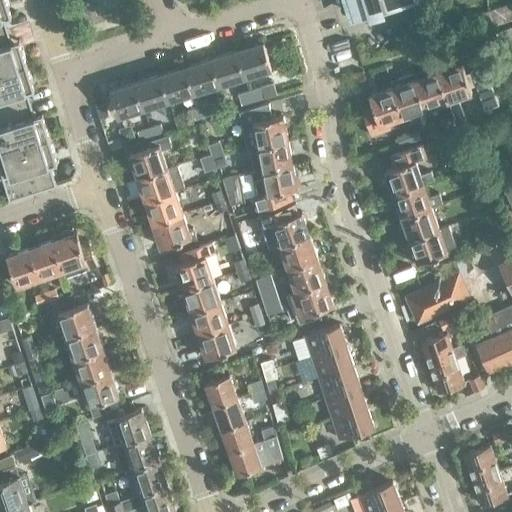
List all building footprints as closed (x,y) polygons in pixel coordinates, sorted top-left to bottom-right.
[(0,0),(0,31),(9,28),(5,16),(13,14),(8,0),(0,0)] [(371,10),(372,14),(383,10),(382,7),(403,0),(352,0),(357,14),(371,10)] [(480,12),(485,27),(511,18),(511,6),(510,2),(480,12)] [(511,25),(496,32),(511,68),(511,25)] [(9,28),(0,31),(0,71),(28,63),(20,38),(13,40),(9,28)] [(238,49),(246,75),(272,67),(264,41),(238,49)] [(212,57),(220,83),(246,75),(238,49),(212,57)] [(220,83),(212,57),(187,65),(195,91),(220,83)] [(439,70),(450,99),(472,91),(462,62),(439,70)] [(0,111),(32,102),(28,89),(36,87),(28,63),(0,71),(0,111)] [(161,73),(169,99),(195,91),(187,65),(161,73)] [(416,78),(427,107),(450,99),(439,70),(437,71),(435,65),(424,69),(425,71),(415,74),(416,78)] [(136,81),(144,107),(169,99),(161,73),(136,81)] [(394,85),(404,115),(427,107),(416,78),(394,85)] [(144,107),(136,81),(110,89),(118,115),(144,107)] [(250,89),(254,100),(277,93),(273,82),(250,89)] [(404,115),(394,85),(370,94),(374,105),(362,109),(371,134),(390,127),(388,120),(404,115)] [(254,100),(250,89),(238,93),(242,104),(254,100)] [(199,104),(203,116),(214,113),(210,101),(199,104)] [(0,111),(0,151),(51,136),(44,111),(36,113),(32,102),(0,111)] [(272,117),(269,102),(241,111),(247,147),(258,145),(289,139),(284,114),(272,117)] [(97,106),(100,117),(108,114),(105,103),(97,106)] [(203,116),(199,104),(187,108),(191,120),(203,116)] [(462,113),(453,117),(457,127),(466,123),(462,113)] [(453,117),(442,120),(445,130),(457,127),(453,117)] [(149,126),(153,137),(165,134),(161,122),(149,126)] [(153,137),(149,126),(138,129),(141,140),(141,141),(153,137)] [(408,133),(411,141),(421,138),(418,129),(408,133)] [(411,141),(408,133),(397,136),(400,145),(411,141)] [(0,151),(0,177),(4,176),(11,198),(58,183),(52,163),(59,160),(51,136),(0,151)] [(289,139),(258,145),(263,168),(293,162),(289,139)] [(131,143),(134,151),(144,148),(141,141),(141,140),(131,143)] [(209,145),(212,153),(212,155),(224,151),(221,140),(209,144),(209,145)] [(138,176),(169,166),(160,142),(144,148),(134,151),(130,152),(138,176)] [(394,192),(425,182),(434,179),(431,169),(421,172),(417,159),(427,155),(422,142),(391,153),(395,166),(386,169),(394,192)] [(224,151),(212,155),(214,162),(226,158),(224,151)] [(216,166),(211,152),(200,156),(205,169),(216,166)] [(460,159),(464,169),(475,165),(470,154),(460,159)] [(293,162),(263,168),(267,193),(298,187),(293,162)] [(475,165),(464,169),(474,191),(484,187),(475,165)] [(146,199),(176,189),(169,166),(138,176),(146,199)] [(226,188),(239,184),(237,173),(222,177),(226,188)] [(402,215),(433,204),(433,205),(443,202),(439,192),(429,195),(425,182),(394,192),(402,215)] [(214,200),(224,196),(221,186),(210,189),(214,200)] [(154,222),(184,212),(176,189),(146,199),(154,222)] [(224,196),(214,200),(217,211),(228,207),(224,196)] [(484,200),(489,211),(498,207),(494,196),(484,200)] [(281,244),(311,234),(302,210),(296,213),(292,203),(270,211),(281,244)] [(440,227),(433,205),(433,204),(402,215),(410,237),(440,227)] [(502,216),(498,207),(489,211),(493,220),(502,216)] [(194,226),(189,227),(184,212),(154,222),(162,245),(173,241),(176,252),(180,251),(200,244),(194,226)] [(66,234),(55,238),(68,275),(99,264),(90,238),(82,241),(78,230),(76,231),(74,227),(64,230),(66,234)] [(440,227),(410,237),(419,261),(449,250),(440,227)] [(289,267),(318,257),(311,234),(281,244),(289,267)] [(32,246),(42,275),(65,268),(55,238),(32,246)] [(184,287),(214,276),(207,254),(216,251),(213,240),(200,244),(180,251),(184,260),(176,263),(184,287)] [(249,255),(260,251),(257,242),(245,245),(249,255)] [(42,275),(32,246),(8,254),(19,283),(42,275)] [(260,251),(249,255),(252,265),(263,261),(260,251)] [(237,271),(247,268),(244,257),(234,260),(237,271)] [(297,289),(326,279),(318,257),(289,267),(297,289)] [(511,257),(501,262),(511,287),(511,303),(486,315),(494,334),(478,342),(490,369),(511,359),(511,257)] [(247,268),(237,271),(240,280),(250,277),(247,268)] [(102,273),(106,283),(113,281),(110,271),(102,273)] [(449,305),(469,296),(470,296),(459,271),(409,294),(420,319),(449,305)] [(271,273),(256,277),(260,289),(275,284),(271,273)] [(191,309),(222,299),(214,276),(184,287),(191,309)] [(320,314),(318,308),(334,303),(326,279),(297,289),(297,290),(287,293),(300,322),(320,314)] [(48,291),(51,300),(60,297),(57,287),(48,291)] [(39,304),(51,300),(48,291),(35,295),(39,304)] [(199,332),(230,322),(222,299),(191,309),(199,332)] [(68,333),(97,324),(89,300),(60,310),(68,333)] [(252,316),(262,313),(259,302),(249,305),(252,316)] [(262,313),(252,316),(255,325),(265,322),(262,313)] [(444,328),(456,323),(452,314),(440,319),(444,328)] [(230,322),(199,332),(207,356),(237,345),(230,322)] [(312,354),(347,342),(341,322),(306,333),(312,354)] [(97,324),(68,333),(75,357),(105,347),(97,324)] [(431,365),(457,356),(467,353),(464,343),(453,346),(448,331),(422,339),(431,365)] [(24,348),(35,344),(32,334),(21,338),(24,348)] [(319,375),(354,363),(347,342),(312,354),(319,375)] [(35,344),(24,348),(27,357),(39,354),(35,344)] [(105,347),(75,357),(83,379),(113,370),(105,347)] [(15,363),(25,360),(21,350),(11,353),(15,363)] [(457,356),(431,365),(439,390),(465,381),(457,356)] [(263,370),(276,366),(273,357),(260,361),(263,370)] [(25,360),(15,363),(18,374),(28,370),(25,360)] [(354,363),(319,375),(326,396),(361,384),(354,363)] [(276,366),(263,370),(266,380),(278,376),(276,366)] [(40,394),(50,390),(43,368),(32,371),(40,394)] [(113,408),(109,397),(120,393),(113,370),(83,379),(83,380),(42,393),(47,406),(81,395),(80,391),(86,389),(95,415),(113,408)] [(214,405),(238,396),(230,373),(206,382),(214,405)] [(484,386),(479,374),(470,378),(475,390),(484,386)] [(255,390),(265,387),(262,379),(248,384),(251,392),(255,390)] [(333,416),(368,405),(361,384),(326,396),(333,416)] [(255,390),(251,392),(254,402),(268,397),(265,387),(255,390)] [(29,409),(40,406),(36,396),(26,400),(29,409)] [(222,428),(246,420),(238,396),(214,405),(222,428)] [(275,413),(287,409),(284,400),(272,403),(275,413)] [(368,405),(333,416),(340,437),(375,426),(368,405)] [(40,406),(29,409),(33,419),(43,416),(40,406)] [(116,444),(126,441),(152,432),(143,406),(107,418),(116,444)] [(287,409),(275,413),(277,423),(289,419),(287,409)] [(0,419),(0,445),(8,442),(0,419)] [(230,450),(254,442),(246,420),(222,428),(230,450)] [(262,428),(264,438),(277,434),(274,425),(262,428)] [(496,442),(508,438),(505,428),(493,432),(496,442)] [(152,432),(126,441),(116,444),(124,470),(126,469),(135,466),(134,466),(160,457),(152,432)] [(254,442),(230,450),(238,473),(283,457),(277,434),(264,438),(254,442)] [(97,450),(92,435),(81,438),(87,453),(97,450)] [(51,451),(45,437),(25,447),(31,460),(51,451)] [(473,477),(499,468),(491,443),(465,452),(473,477)] [(320,459),(332,453),(328,444),(316,450),(320,459)] [(96,451),(86,454),(90,467),(100,464),(96,451)] [(134,466),(135,466),(126,469),(135,495),(143,492),(143,491),(169,483),(160,457),(134,466)] [(21,474),(17,463),(5,467),(8,478),(0,480),(0,510),(31,500),(22,474),(21,474)] [(499,468),(473,477),(482,502),(508,493),(499,468)] [(366,511),(370,511),(402,500),(393,478),(359,492),(366,511)] [(143,492),(135,495),(110,503),(112,511),(126,511),(125,509),(147,502),(149,511),(166,511),(177,509),(169,483),(143,491),(143,492)] [(334,498),(338,507),(349,502),(345,493),(334,498)] [(34,511),(31,500),(0,510),(0,511),(34,511)] [(406,511),(402,500),(370,511),(406,511)] [(86,506),(88,510),(88,511),(100,511),(97,502),(86,506)]
